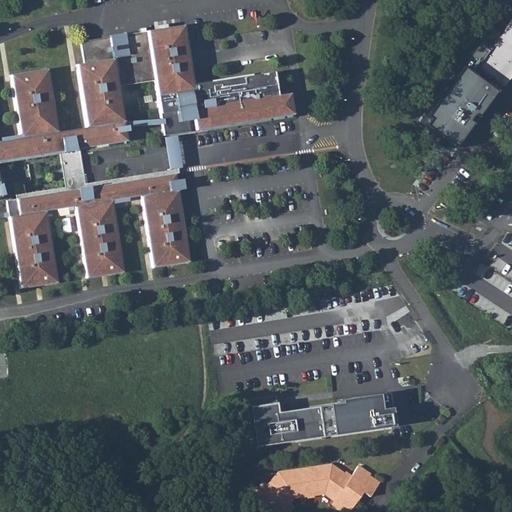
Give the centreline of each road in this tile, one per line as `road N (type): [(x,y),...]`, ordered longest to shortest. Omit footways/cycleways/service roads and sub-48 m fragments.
road 1 (residential): [(366,0),(358,139),(379,205)]
road 2 (residential): [(390,250),(390,265),(445,346),(456,402)]
